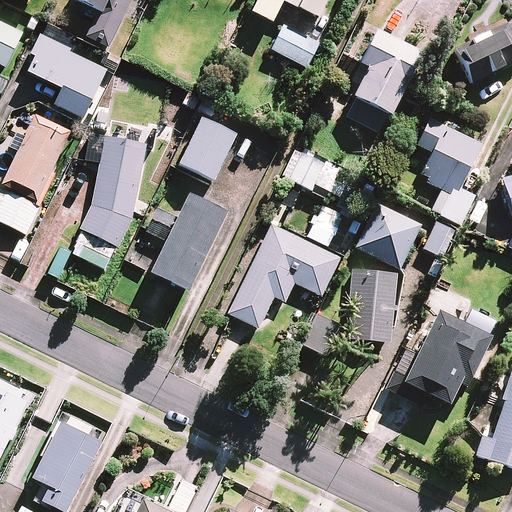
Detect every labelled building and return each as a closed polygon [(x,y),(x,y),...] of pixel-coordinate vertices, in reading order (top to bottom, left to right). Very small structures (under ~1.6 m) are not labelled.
[(76,0),(75,1),(99,13),(85,39),(106,50),(131,0),(76,0)] [(315,19),(324,0),(257,0),(251,13),(271,23),(281,2),(315,19)] [(0,66),(5,69),(22,35),(0,23),(0,66)] [(487,36),(486,34),(469,42),(472,47),(456,55),(471,85),(511,64),(511,37),(507,26),(487,36)] [(307,39),(283,27),(271,51),(295,63),(307,39)] [(82,119),(105,72),(67,54),(70,48),(40,33),(29,57),(34,59),(27,73),(62,90),(54,106),(82,119)] [(352,99),(356,101),(347,120),(380,136),(389,117),(419,55),(374,33),(359,66),(366,70),(352,99)] [(154,78),(139,82),(145,110),(160,107),(154,78)] [(69,136),(35,118),(0,185),(0,222),(29,238),(59,182),(48,176),(69,136)] [(235,135),(200,119),(178,165),(213,182),(235,135)] [(479,145),(428,120),(416,146),(431,154),(418,180),(441,191),(430,212),(458,226),(472,197),(457,190),(479,145)] [(86,162),(97,164),(91,204),(69,255),(107,271),(133,222),(147,144),(105,137),(104,143),(90,140),(86,162)] [(349,178),(303,153),(288,180),(324,199),(328,193),(338,198),(349,178)] [(511,176),(501,180),(511,218),(511,176)] [(154,209),(143,233),(163,242),(147,275),(186,293),(223,213),(188,197),(177,220),(154,209)] [(420,225),(376,204),(355,249),(398,270),(420,225)] [(333,212),(323,206),(313,226),(324,231),(333,212)] [(448,229),(435,224),(423,250),(436,255),(448,229)] [(340,260),(271,226),(228,315),(257,329),(272,297),(283,303),(293,284),(321,298),(340,260)] [(397,274),(352,268),(348,298),(353,299),(348,339),(387,344),(397,274)] [(417,407),(424,394),(447,406),(457,384),(464,387),(487,339),(436,313),(417,353),(405,347),(383,391),(417,407)] [(338,325),(316,315),(302,346),(324,356),(338,325)] [(511,367),(500,403),(504,404),(492,437),(482,433),(474,456),(511,468),(511,367)] [(0,455),(29,397),(0,382),(0,455)] [(66,511),(98,442),(57,423),(31,479),(48,487),(41,502),(61,511),(66,511)] [(186,511),(197,489),(181,482),(169,509),(175,511),(186,511)] [(166,511),(142,500),(136,511),(166,511)]
